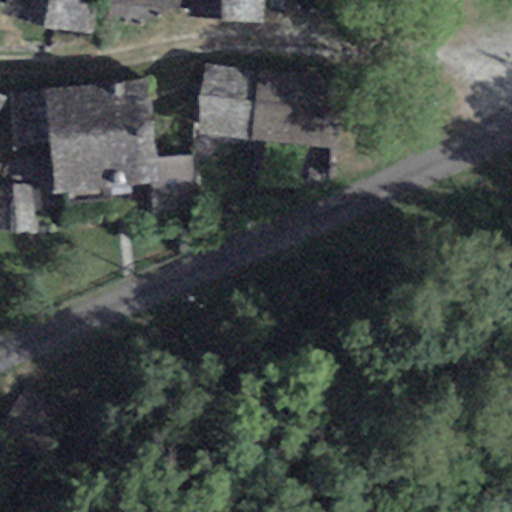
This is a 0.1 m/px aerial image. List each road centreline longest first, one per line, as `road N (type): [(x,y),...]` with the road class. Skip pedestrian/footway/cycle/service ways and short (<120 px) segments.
road 1 (unclassified): [(0,358),(511,123)]
road 2 (track): [(511,55),(236,41),(96,62),(0,65)]
